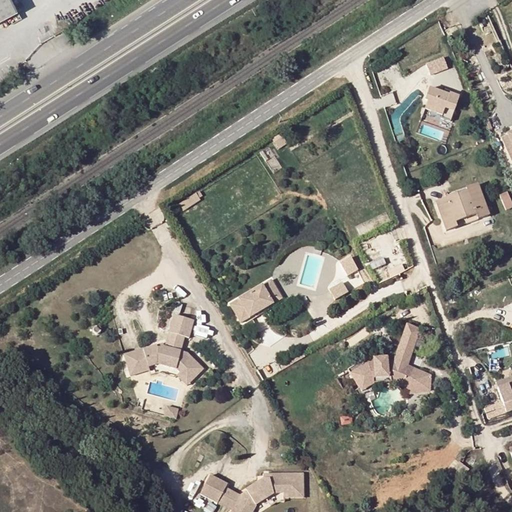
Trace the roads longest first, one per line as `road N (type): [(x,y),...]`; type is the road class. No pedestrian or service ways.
road 1 (residential): [(344,60),(499,487),(511,500)]
road 2 (tertiary): [(344,60),(0,284)]
road 3 (trunk): [(0,151),(231,0)]
road 4 (unknown): [(138,195),(250,378)]
road 5 (trunk): [(178,0),(0,112)]
